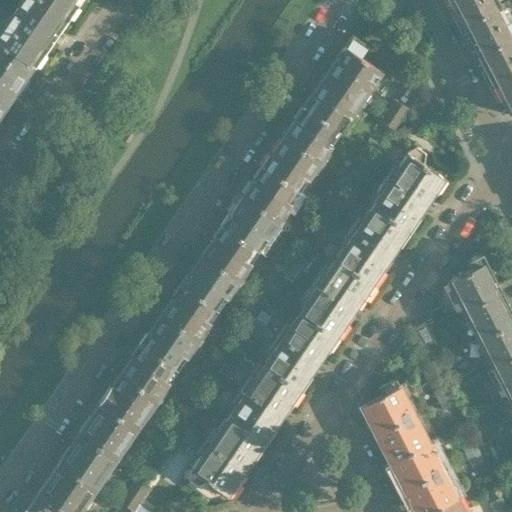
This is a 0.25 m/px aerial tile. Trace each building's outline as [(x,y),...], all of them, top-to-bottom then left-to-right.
[(40,51),(62,18),(65,14),(68,16),(77,2),(73,0),(21,0),(0,31),(0,41),(31,63),(34,65),(42,53),(40,51)] [(497,0),(447,0),(461,25),(500,5),(497,0)] [(511,27),(500,5),(461,25),(476,54),(511,35),(511,27)] [(359,101),(380,70),(360,57),(368,45),(351,34),(343,47),(341,46),(333,57),(335,58),(323,76),(359,101)] [(511,35),(476,54),(491,84),(511,73),(511,35)] [(31,63),(0,41),(0,87),(10,94),(13,96),(21,85),(17,83),(31,63)] [(511,73),(491,84),(507,114),(511,111),(511,73)] [(339,130),(357,104),(359,101),(323,76),(310,94),(309,93),(301,104),(339,130)] [(0,108),(10,94),(0,87),(0,108)] [(407,107),(397,101),(395,99),(380,121),(392,129),(407,107)] [(318,160),(339,130),(301,104),(293,116),(294,117),(282,135),(318,160)] [(368,134),(361,145),(369,151),(376,140),(368,134)] [(298,190),(317,163),(318,160),(282,135),(270,154),(268,152),(260,164),(298,190)] [(369,151),(361,145),(354,156),(362,162),(369,151)] [(416,147),(407,152),(406,152),(390,176),(386,174),(385,176),(425,203),(433,191),(435,193),(445,179),(423,164),(425,153),(416,147)] [(371,168),(380,155),(373,150),(364,163),(371,168)] [(278,219),(298,190),(260,164),(252,176),(254,177),(242,195),(278,219)] [(338,174),(334,180),(344,187),(348,181),(338,174)] [(425,203),(385,176),(384,178),(387,180),(371,204),(410,230),(419,217),(416,215),(425,203)] [(258,249),(276,222),(278,219),(242,195),(229,213),(227,212),(220,223),(258,249)] [(336,204),(329,214),(336,219),(343,209),(336,204)] [(410,230),(371,204),(354,228),(350,225),(349,228),(389,255),(397,244),(399,245),(410,230)] [(336,219),(329,214),(322,225),(329,230),(336,219)] [(238,278),(258,249),(220,223),(211,235),(213,236),(201,253),(238,278)] [(380,268),(389,255),(349,228),(347,230),(351,233),(335,256),(374,282),(382,270),(380,268)] [(470,268),(446,280),(461,310),(500,290),(481,252),(466,260),(470,268)] [(217,308),(236,281),(238,278),(201,253),(188,272),(186,271),(179,282),(217,308)] [(374,282),(335,256),(318,281),(314,278),(313,281),(353,308),(361,296),(363,298),(374,282)] [(305,261),(299,257),(293,267),(299,271),(305,261)] [(292,281),(299,271),(293,267),(286,277),(292,281)] [(353,308),(313,281),(311,283),(315,286),(298,310),(337,336),(346,323),(344,321),(353,308)] [(197,337),(217,308),(179,282),(171,294),(172,296),(161,312),(197,337)] [(266,298),(274,287),(268,283),(260,294),(266,298)] [(511,312),(500,290),(461,310),(476,339),(511,320),(511,312)] [(255,293),(247,306),(256,312),(265,300),(255,293)] [(337,336),(298,310),(282,334),(278,331),(276,334),(317,361),(325,349),(327,351),(337,336)] [(177,367),(196,339),(197,337),(161,312),(148,332),(146,331),(139,341),(177,367)] [(255,337),(263,324),(253,318),(245,331),(255,337)] [(511,320),(476,339),(491,367),(511,356),(511,320)] [(424,322),(412,328),(423,349),(435,343),(424,322)] [(317,361),(276,334),(274,337),(278,340),(262,362),(301,389),(310,375),(308,374),(317,361)] [(156,398),(177,367),(139,341),(130,354),(132,355),(120,373),(156,398)] [(216,373),(226,357),(217,351),(206,366),(216,373)] [(511,356),(491,367),(505,395),(511,390),(511,356)] [(228,377),(235,367),(228,362),(221,372),(228,377)] [(301,389),(262,362),(246,386),(242,384),(241,386),(281,413),(289,402),(291,404),(301,389)] [(156,398),(120,373),(112,384),(110,383),(97,402),(99,403),(100,402),(136,427),(156,398)] [(381,394),(359,405),(388,461),(427,441),(395,378),(377,387),(381,394)] [(433,391),(438,401),(450,395),(445,385),(433,391)] [(281,413),(241,386),(239,389),(242,391),(226,415),(265,442),(274,428),(272,427),(281,413)] [(450,395),(438,401),(443,410),(454,404),(450,395)] [(136,427),(100,402),(99,403),(91,414),(89,413),(76,432),(78,433),(79,431),(116,456),(136,427)] [(265,442),(226,415),(210,439),(206,436),(204,439),(245,467),(253,455),(255,457),(265,442)] [(191,416),(184,425),(192,431),(198,421),(191,416)] [(192,431),(184,425),(177,436),(185,441),(192,431)] [(116,456),(79,431),(78,433),(71,444),(69,443),(56,462),(58,463),(59,462),(95,487),(116,456)] [(236,479),(245,467),(204,439),(202,442),(206,445),(190,468),(188,479),(198,486),(207,480),(229,495),(238,481),(236,479)] [(155,440),(150,447),(161,454),(165,447),(155,440)] [(427,441),(388,461),(414,511),(427,511),(456,497),(427,441)] [(474,442),(463,448),(467,457),(479,451),(474,442)] [(479,451),(467,457),(472,466),(483,460),(479,451)] [(65,511),(77,511),(95,487),(59,462),(58,463),(50,474),(48,472),(36,491),(38,492),(24,511),(48,511),(54,504),(65,511)] [(135,480),(120,502),(132,510),(146,488),(135,480)] [(463,511),(456,497),(427,511),(463,511)] [(503,497),(492,504),(496,511),(497,511),(508,507),(503,497)]
